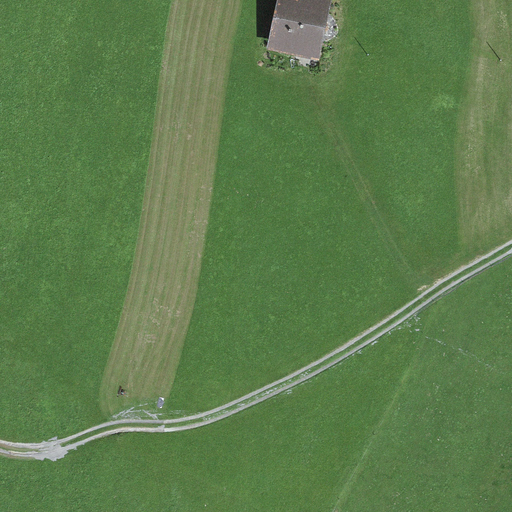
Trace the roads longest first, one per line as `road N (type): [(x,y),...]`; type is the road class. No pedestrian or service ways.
road 1 (track): [(0,441),(37,445),(93,425),(194,416),(359,336),(511,241)]
road 2 (unknown): [(431,288),(311,76)]
